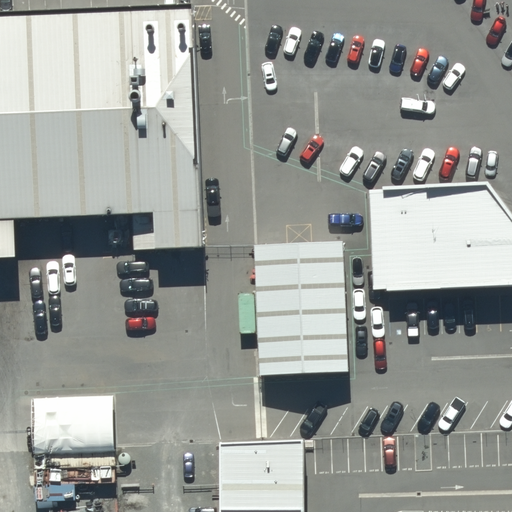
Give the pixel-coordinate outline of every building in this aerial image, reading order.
[(0,216),(158,210),(159,245),(205,243),(195,1),(0,9),(0,216)] [(312,122),(311,124),(370,177),(383,162),(324,110),(317,118),(315,116),(311,121),(312,122)] [(511,208),(491,180),(371,184),(375,290),(511,284),(511,208)] [(345,240),(256,244),(262,374),(351,370),(345,240)] [(115,396),(34,398),(35,452),(116,450),(115,396)] [(305,511),(306,439),(224,441),(223,511),(305,511)]
